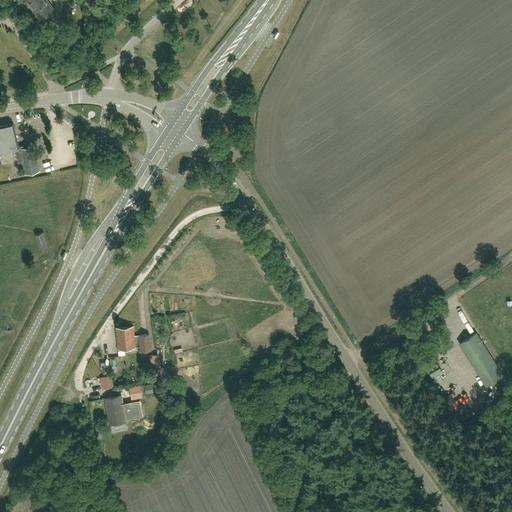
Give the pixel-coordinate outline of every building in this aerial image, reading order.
[(46,0),(25,0),(39,19),(53,9),(46,0)] [(0,164),(2,164),(0,159),(0,152),(15,148),(18,163),(22,162),(26,176),(40,172),(34,146),(23,148),(22,146),(19,147),(13,125),(14,125),(13,124),(0,127),(0,164)] [(43,232),(35,235),(40,250),(48,247),(43,232)] [(118,349),(135,348),(133,327),(116,328),(118,349)] [(486,386),(503,376),(476,333),(459,344),(486,386)] [(139,335),(140,352),(150,351),(149,335),(139,335)] [(100,377),(102,389),(113,386),(111,375),(100,377)] [(110,424),(125,421),(120,395),(105,398),(110,424)]
